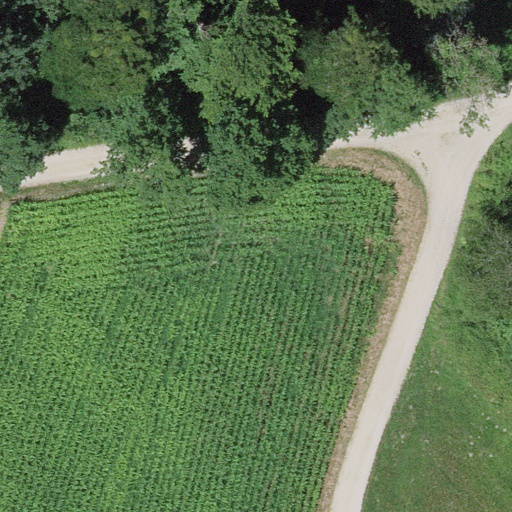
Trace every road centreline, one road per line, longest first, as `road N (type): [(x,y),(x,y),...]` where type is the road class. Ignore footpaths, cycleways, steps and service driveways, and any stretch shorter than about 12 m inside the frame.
road 1 (track): [(0,170),(382,130),(463,133)]
road 2 (track): [(463,133),(341,511)]
